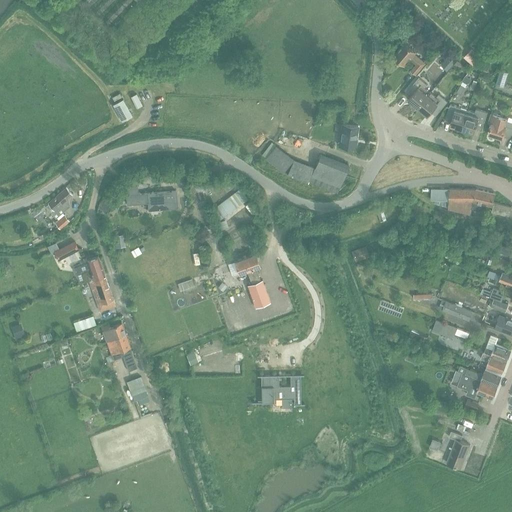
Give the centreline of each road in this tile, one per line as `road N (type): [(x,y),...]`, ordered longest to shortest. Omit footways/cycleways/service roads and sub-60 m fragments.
road 1 (tertiary): [(348,204),(311,208),(207,148),(157,143),(107,156),(18,206)]
road 2 (unknown): [(324,207),(294,234),(333,305),(318,349)]
road 3 (tertiary): [(392,130),(375,94),(374,25),(354,0)]
road 4 (residential): [(348,204),(411,183),(479,174)]
road 5 (residential): [(511,163),(392,130)]
